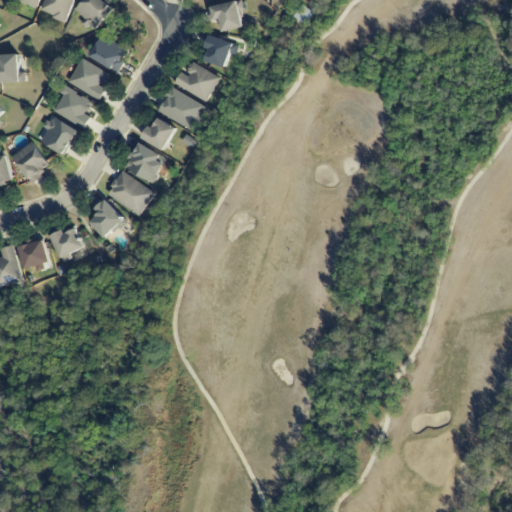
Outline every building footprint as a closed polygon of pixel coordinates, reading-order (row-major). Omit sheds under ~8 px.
[(40,0),(16,0),(37,9),(40,0)] [(45,0),(40,12),(66,22),(75,0),(45,0)] [(94,32),(115,11),(104,0),(85,0),(75,10),(86,21),(85,22),(94,32)] [(208,9),(211,23),(220,20),(223,33),(245,28),(237,1),(208,9)] [(307,25),(315,14),(304,6),(295,17),(307,25)] [(127,51),(101,35),(89,56),(118,74),(124,63),(121,61),(127,51)] [(203,61),(226,69),(231,54),(236,56),(240,45),(211,36),(203,61)] [(0,83),(27,83),(27,72),(21,73),(20,55),(0,55),(0,83)] [(69,85),(101,100),(107,88),(105,87),(111,73),(80,59),(69,85)] [(220,76),(191,63),(187,74),(182,72),(175,86),(209,101),(220,76)] [(55,111),(86,128),(92,118),(87,115),(94,103),(66,87),(62,95),(64,96),(55,111)] [(193,131),(207,107),(172,88),(159,112),(193,131)] [(50,116),(44,127),(48,129),(41,143),(67,156),(80,131),(50,116)] [(178,129),(160,119),(154,128),(150,125),(142,139),(165,152),(178,129)] [(52,168),(34,142),(13,157),(31,183),(52,168)] [(160,160),(162,156),(140,143),(126,168),(154,184),(166,164),(160,160)] [(0,193),(2,193),(0,185),(14,182),(8,156),(0,157),(0,193)] [(108,196),(140,217),(156,193),(123,172),(108,196)] [(99,212),(89,221),(107,240),(127,221),(106,199),(95,208),(99,212)] [(50,263),(45,241),(20,247),(25,270),(41,266),(41,265),(50,263)] [(0,287),(23,281),(14,246),(0,249),(0,287)]
